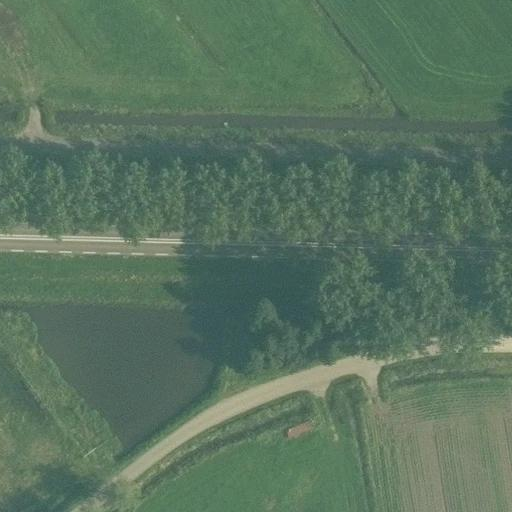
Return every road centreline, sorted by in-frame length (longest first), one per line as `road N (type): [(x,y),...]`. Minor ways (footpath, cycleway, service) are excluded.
road 1 (unclassified): [(0,161),(433,173),(511,164)]
road 2 (primary): [(511,256),(0,245)]
road 3 (unclassified): [(94,511),(155,462),(273,392),(405,355),(511,344)]
